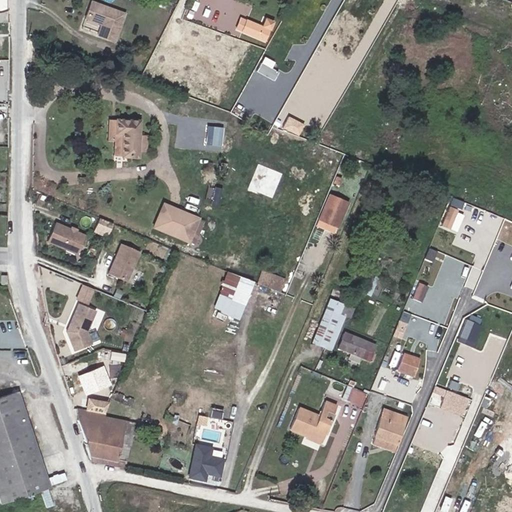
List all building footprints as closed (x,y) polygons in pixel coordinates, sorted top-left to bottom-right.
[(105,26),(101,36),(118,42),(128,15),(95,4),(89,21),(105,26)] [(240,30),(263,41),(272,21),(264,18),(261,26),(245,19),(240,30)] [(255,78),(264,81),(270,64),(260,61),(255,78)] [(138,157),(139,152),(140,133),(141,119),(115,118),(115,134),(122,135),(121,157),(138,157)] [(140,133),(139,152),(147,153),(149,134),(140,133)] [(340,182),(342,176),(337,174),(335,178),(334,180),(340,182)] [(337,226),(348,201),(330,194),(319,218),(337,226)] [(187,240),(197,217),(163,203),(154,226),(187,240)] [(103,229),(107,220),(94,214),(90,224),(103,229)] [(72,249),(80,231),(49,218),(42,236),(72,249)] [(337,226),(319,218),(318,221),(336,228),(337,226)] [(121,276),(134,247),(115,239),(103,269),(121,276)] [(311,262),(304,259),(299,272),(305,274),(311,262)] [(213,303),(238,312),(250,279),(252,274),(226,265),(213,303)] [(340,308),(345,310),(348,312),(353,302),(330,292),(311,338),(330,345),(334,335),(329,334),(340,308)] [(413,313),(420,295),(411,292),(404,309),(413,313)] [(71,344),(89,338),(85,326),(93,305),(75,297),(63,325),(71,344)] [(334,335),(345,310),(340,308),(329,334),(334,335)] [(464,318),(457,335),(474,341),(481,324),(464,318)] [(374,340),(344,328),(338,342),(350,347),(348,353),(358,357),(360,351),(368,354),(371,347),(374,340)] [(97,377),(111,377),(111,358),(97,358),(97,377)] [(413,371),(395,365),(393,372),(410,379),(413,371)] [(368,394),(351,387),(346,401),(362,408),(368,394)] [(0,502),(1,504),(49,488),(17,392),(0,397),(0,502)] [(319,409),(315,408),(307,427),(321,433),(329,413),(324,411),(326,404),(331,406),(334,398),(325,394),(319,409)] [(101,408),(105,399),(86,396),(85,406),(101,408)] [(307,427),(315,408),(298,401),(288,424),(303,430),(305,427),(307,427)] [(402,409),(382,403),(373,430),(376,431),(394,437),(396,438),(406,408),(402,407),(402,409)] [(74,405),(82,437),(93,440),(90,454),(115,460),(122,427),(102,423),(104,409),(101,408),(85,406),(74,405)] [(307,427),(305,432),(319,438),(321,433),(307,427)] [(391,444),(394,437),(376,431),(374,439),(391,444)] [(193,444),(182,471),(197,477),(208,450),(193,444)]
